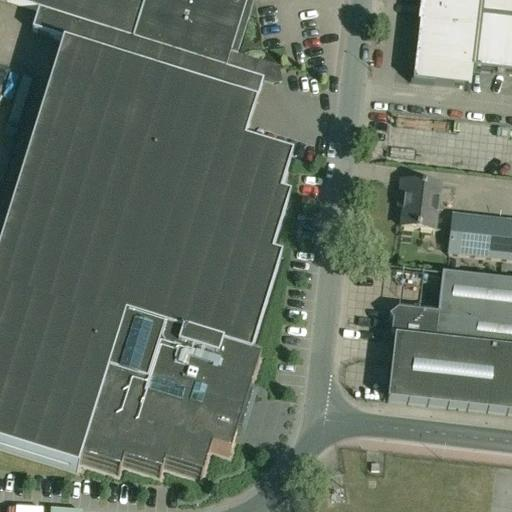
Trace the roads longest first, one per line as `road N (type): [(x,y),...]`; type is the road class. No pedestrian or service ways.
road 1 (unclassified): [(312,420),(362,0)]
road 2 (unclassified): [(511,444),(312,420)]
